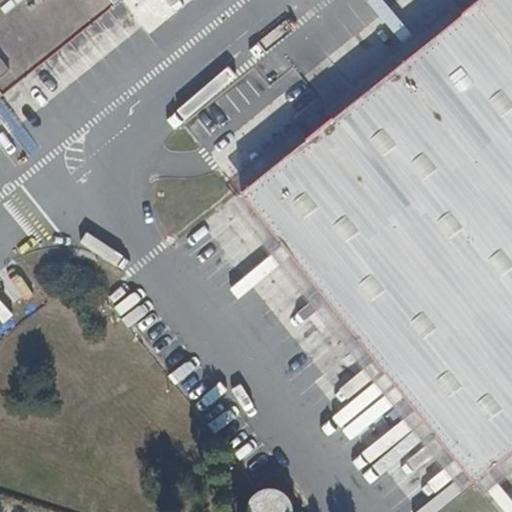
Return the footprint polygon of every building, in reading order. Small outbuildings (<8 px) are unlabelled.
[(98,0),(0,80),(0,118),(43,83),(145,0),(98,0)] [(0,0),(0,80),(98,0),(0,0)] [(511,0),(467,0),(236,185),(476,473),(511,443),(511,0)] [(0,316),(41,296),(0,295),(0,316)] [(329,412),(361,385),(354,376),(322,404),(329,412)] [(336,413),(356,447),(397,423),(377,388),(347,406),(336,413)] [(245,511),(295,511),(273,481),(240,505),(245,511)]
